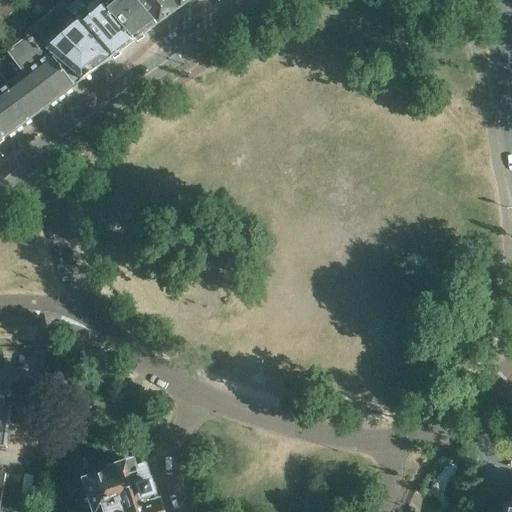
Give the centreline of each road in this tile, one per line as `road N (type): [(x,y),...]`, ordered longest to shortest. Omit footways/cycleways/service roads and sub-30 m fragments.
road 1 (tertiary): [(0,188),(249,4)]
road 2 (residential): [(199,385),(40,292),(0,282)]
road 3 (residential): [(402,434),(362,435),(268,415),(199,385)]
road 4 (residential): [(199,385),(182,430),(193,511)]
